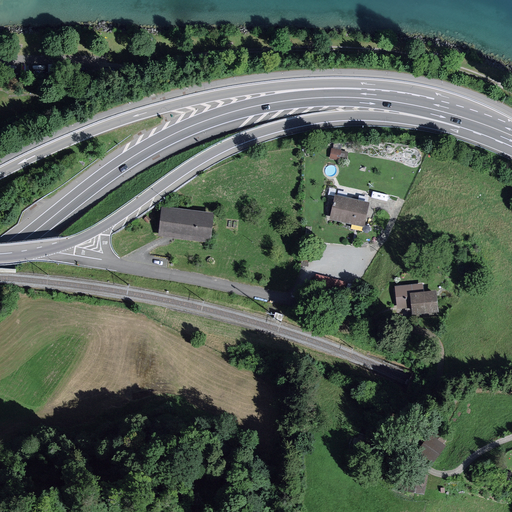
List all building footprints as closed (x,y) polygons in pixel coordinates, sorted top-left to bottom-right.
[(339,161),(341,150),(331,148),(328,158),(339,161)] [(364,224),(369,203),(336,197),(332,217),(364,224)] [(207,238),(210,216),(161,210),(159,232),(207,238)] [(399,306),(412,304),(414,317),(438,314),(435,293),(426,294),(425,284),(397,288),(399,306)] [(444,445),(442,444),(447,437),(437,431),(433,437),(431,436),(421,450),(434,459),(444,445)] [(375,462),(383,449),(362,436),(354,449),(375,462)] [(421,494),(425,478),(403,473),(400,490),(421,494)]
